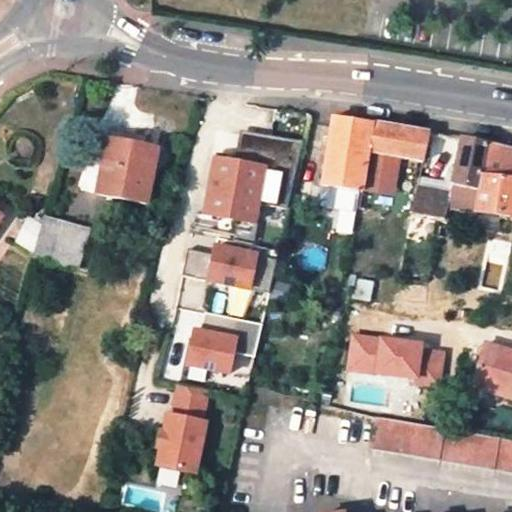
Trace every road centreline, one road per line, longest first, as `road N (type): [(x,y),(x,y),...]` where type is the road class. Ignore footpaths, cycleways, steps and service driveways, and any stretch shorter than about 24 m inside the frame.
road 1 (secondary): [(86,26),(198,65),(511,104)]
road 2 (residential): [(285,449),(511,485)]
